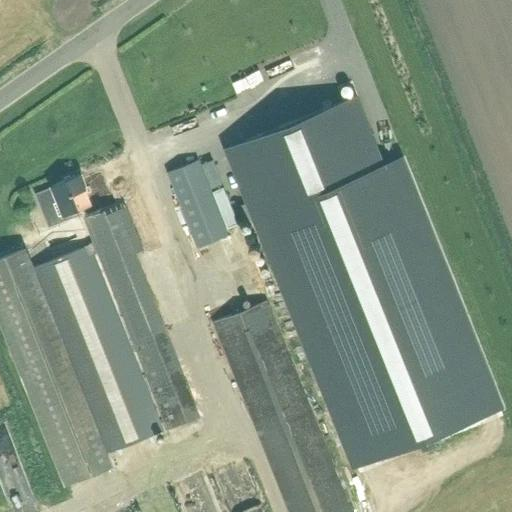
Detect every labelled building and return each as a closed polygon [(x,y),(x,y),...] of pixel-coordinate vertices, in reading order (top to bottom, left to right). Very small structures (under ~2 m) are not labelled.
[(354,95),(227,146),(355,462),(418,437),(422,448),(435,442),(431,433),(499,405),(400,157),(382,164),(354,95)] [(161,149),(165,159),(180,153),(176,143),(161,149)] [(169,171),(198,246),(227,234),(200,159),(169,171)] [(197,415),(162,330),(132,254),(142,250),(135,234),(153,227),(136,186),(119,193),(115,182),(87,194),(79,173),(39,191),(50,224),(81,212),(93,240),(86,243),(31,266),(24,248),(0,257),(0,313),(70,484),(111,467),(105,453),(164,429),(90,250),(96,248),(169,427),(197,415)] [(215,321),(291,511),(351,511),(266,300),(215,321)] [(0,492),(24,485),(5,426),(0,427),(0,492)] [(229,511),(253,505),(245,470),(221,476),(229,511)]
